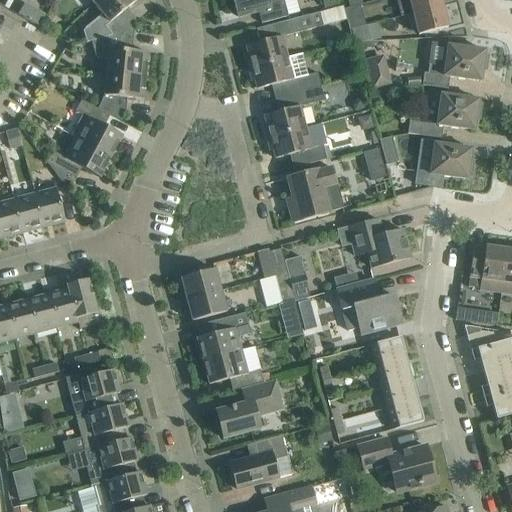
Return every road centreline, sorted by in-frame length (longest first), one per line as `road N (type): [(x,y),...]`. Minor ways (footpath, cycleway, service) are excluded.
road 1 (residential): [(481,511),(429,333),(445,220),(462,210),(509,215)]
road 2 (residential): [(133,270),(255,232),(227,111),(185,102)]
road 3 (residential): [(196,511),(133,270)]
road 4 (residential): [(130,237),(185,102)]
road 5 (residential): [(130,237),(0,269)]
